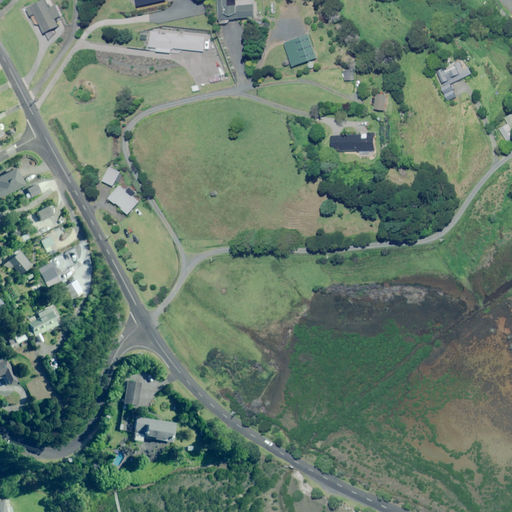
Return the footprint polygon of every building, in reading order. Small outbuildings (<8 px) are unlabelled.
[(57,18),(46,0),(45,0),(33,7),(43,25),(57,18)] [(229,6),(228,0),(219,0),(220,23),(229,23),(228,19),(255,18),(254,5),(229,6)] [(159,33),(151,32),(150,48),(174,49),(174,48),(205,50),(206,36),(166,33),(166,35),(159,35),(159,33)] [(317,60),(311,36),(286,41),(292,65),(317,60)] [(465,71),(461,62),(450,66),(451,69),(446,71),(445,68),(439,70),(440,74),(436,76),(446,101),(456,97),(451,84),(473,75),(471,69),(465,71)] [(358,68),(344,68),(344,81),(357,81),(358,68)] [(57,94),(53,91),(47,100),(51,103),(57,94)] [(388,96),(377,94),(375,109),(385,111),(388,96)] [(511,114),(506,118),(509,124),(500,129),(508,141),(511,138),(511,114)] [(374,152),(375,134),(368,134),(368,139),(362,139),(362,136),(332,134),(331,149),(374,152)] [(121,172),(111,167),(103,182),(113,187),(121,172)] [(0,197),(23,186),(15,169),(0,176),(0,197)] [(40,193),(36,185),(26,190),(30,198),(40,193)] [(127,191),(121,185),(110,198),(116,203),(117,202),(123,208),(122,209),(129,215),(140,202),(134,197),(138,194),(130,187),(127,191)] [(52,216),(47,207),(35,213),(40,222),(52,216)] [(66,221),(54,228),(60,239),(72,232),(66,221)] [(54,247),(46,236),(38,241),(46,253),(54,247)] [(31,265),(18,250),(2,264),(8,270),(12,267),(19,275),(31,265)] [(56,277),(61,274),(57,266),(55,268),(51,262),(38,269),(48,287),(59,281),(56,277)] [(82,293),(73,280),(64,286),(72,299),(82,293)] [(38,312),(21,320),(30,338),(56,325),(47,307),(38,312)] [(25,339),(23,335),(14,339),(16,344),(25,339)] [(16,382),(5,359),(0,361),(0,374),(2,374),(7,386),(16,382)] [(141,383),(126,381),(122,404),(137,406),(141,383)] [(135,417),(131,440),(141,442),(142,438),(172,442),(175,424),(135,417)]
